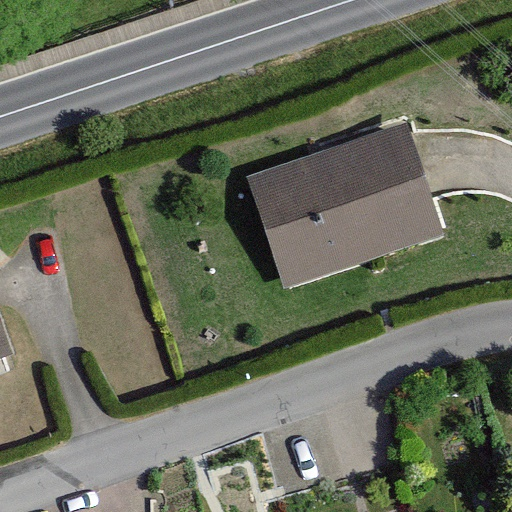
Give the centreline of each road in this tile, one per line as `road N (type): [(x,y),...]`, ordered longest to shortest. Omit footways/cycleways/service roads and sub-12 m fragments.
road 1 (residential): [(0,492),(419,346),(511,327)]
road 2 (secondary): [(362,0),(0,120)]
